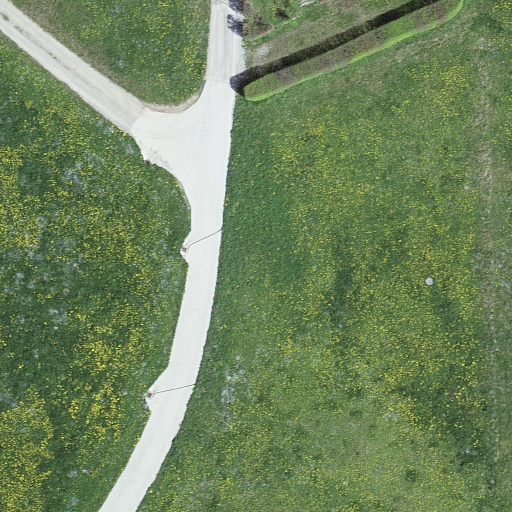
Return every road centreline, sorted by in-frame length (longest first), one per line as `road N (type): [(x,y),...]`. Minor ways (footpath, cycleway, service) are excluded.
road 1 (track): [(225,0),(190,348),(117,511)]
road 2 (track): [(0,17),(212,177)]
